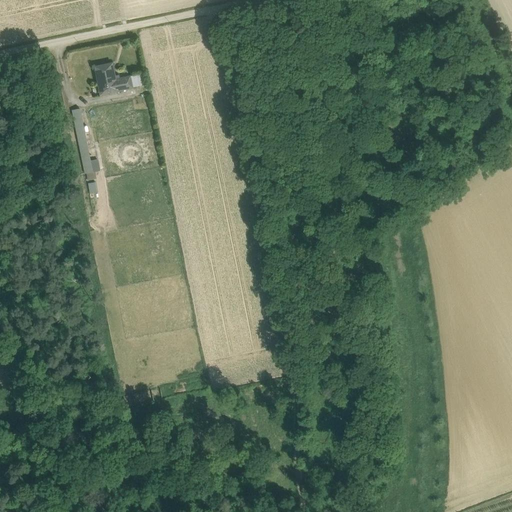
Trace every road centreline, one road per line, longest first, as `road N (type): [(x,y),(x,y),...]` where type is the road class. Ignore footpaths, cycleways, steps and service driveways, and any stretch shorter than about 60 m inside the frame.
road 1 (track): [(303,511),(291,365),(215,8)]
road 2 (unclassified): [(261,0),(0,53)]
